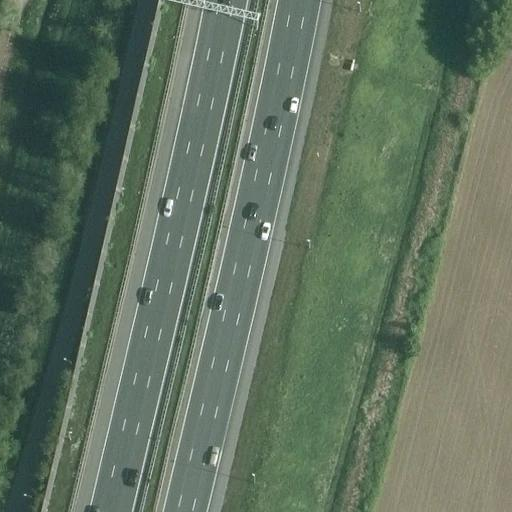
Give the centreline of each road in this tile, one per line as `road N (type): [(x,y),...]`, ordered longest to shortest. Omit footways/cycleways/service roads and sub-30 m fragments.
road 1 (unclassified): [(9,511),(94,213),(142,0)]
road 2 (motorway): [(173,511),(291,0)]
road 3 (motorway): [(229,0),(115,511)]
